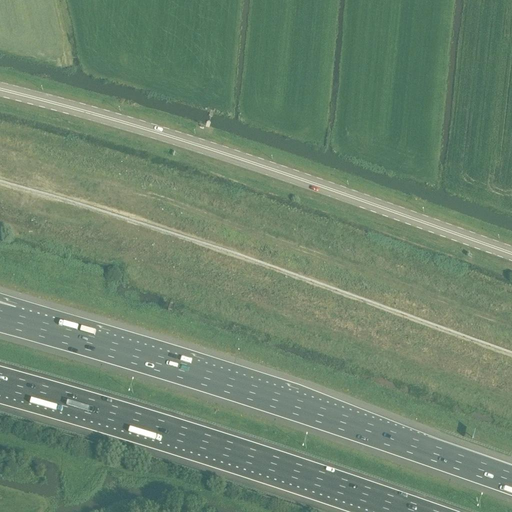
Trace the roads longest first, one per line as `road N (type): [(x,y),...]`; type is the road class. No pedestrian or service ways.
road 1 (primary): [(0,90),(93,112),(511,253)]
road 2 (motorway): [(511,481),(84,341)]
road 3 (motorway): [(0,382),(413,511)]
